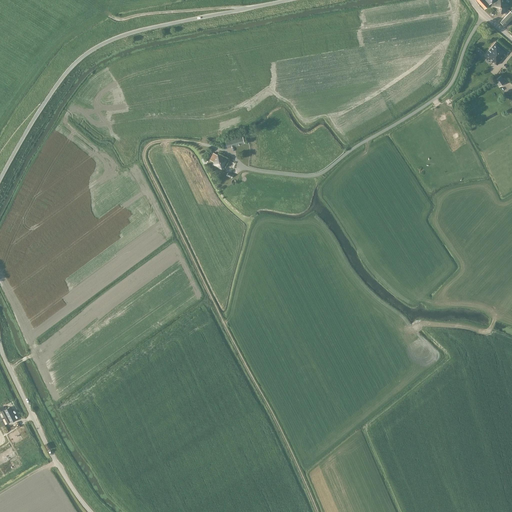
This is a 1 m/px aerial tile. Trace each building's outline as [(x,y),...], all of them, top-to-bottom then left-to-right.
[(489,5),(488,4),(489,4),(491,2),(493,0),(475,0),(484,9),(489,5)] [(495,0),(490,5),(497,13),(499,12),(501,14),(502,15),(509,6),(503,0),(495,0)] [(511,8),(510,11),(500,22),(504,26),(511,18),(511,8)] [(497,65),(507,52),(495,42),(484,55),(497,65)] [(474,53),(466,62),(470,66),(472,63),(470,62),(476,55),(474,53)] [(501,75),(494,79),(499,86),(505,82),(501,75)] [(225,141),(227,147),(227,148),(245,143),(242,136),(225,141)] [(227,159),(217,154),(217,155),(213,153),(209,159),(214,162),(212,165),(221,169),(223,166),(227,159)] [(4,410),(11,422),(16,419),(10,407),(4,410)]
